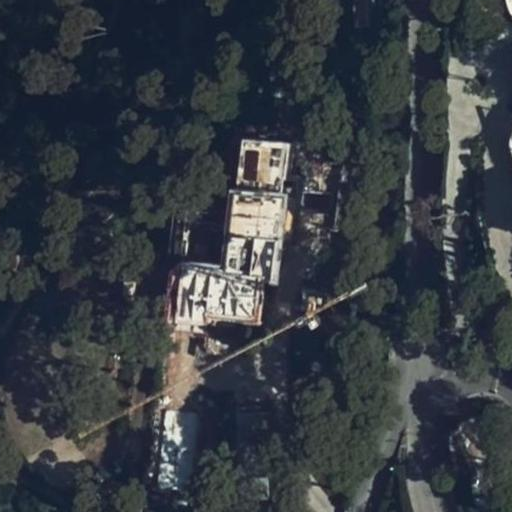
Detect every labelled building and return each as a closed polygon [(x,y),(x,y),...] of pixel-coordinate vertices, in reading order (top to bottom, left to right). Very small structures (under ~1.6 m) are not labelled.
[(382,0),(354,0),(356,24),(384,23),(382,0)] [(508,113),(508,111),(501,22),(451,26),(458,115),(508,113)] [(283,195),(301,197),(303,180),(288,178),(292,141),(244,134),(236,189),(248,190),(253,154),(288,158),(283,195)] [(183,270),(176,324),(205,328),(207,313),(256,318),(261,275),(272,277),(277,238),(295,240),(301,197),(283,195),(288,158),(253,154),(248,190),(236,189),(232,212),(231,225),(226,266),(187,262),(186,270),(183,270)] [(400,185),(382,185),(381,206),(400,207),(400,185)] [(173,269),(183,270),(186,270),(187,262),(192,220),(231,225),(232,212),(180,207),(173,269)] [(318,213),(311,274),(340,277),(346,216),(318,213)] [(261,275),(256,318),(267,320),(272,277),(261,275)] [(511,309),(511,275),(498,284),(511,309)] [(213,426),(211,440),(234,442),(235,429),(213,426)] [(211,440),(208,469),(231,471),(234,442),(211,440)] [(225,511),(231,471),(208,469),(203,511),(225,511)]
